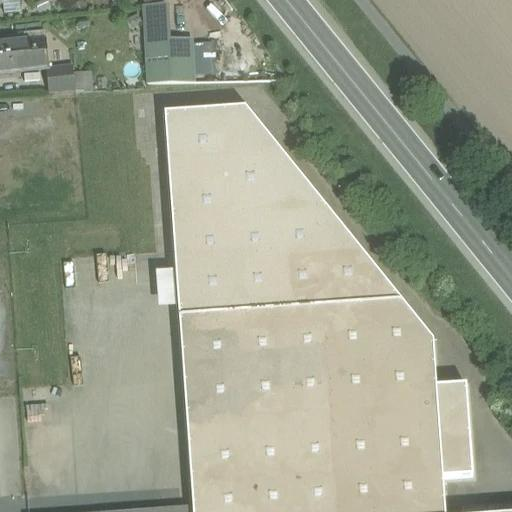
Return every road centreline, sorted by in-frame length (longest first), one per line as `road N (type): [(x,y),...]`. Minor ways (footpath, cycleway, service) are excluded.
road 1 (secondary): [(286,0),(511,280)]
road 2 (track): [(511,189),(360,0)]
